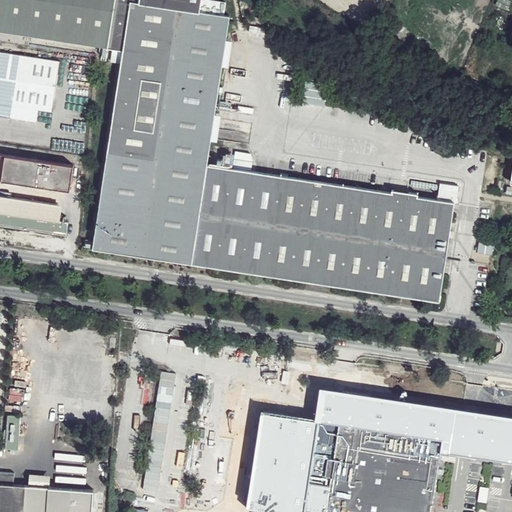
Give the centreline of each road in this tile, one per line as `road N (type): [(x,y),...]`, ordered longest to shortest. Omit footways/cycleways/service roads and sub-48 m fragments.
road 1 (residential): [(0,294),(511,375)]
road 2 (residential): [(511,334),(0,254)]
